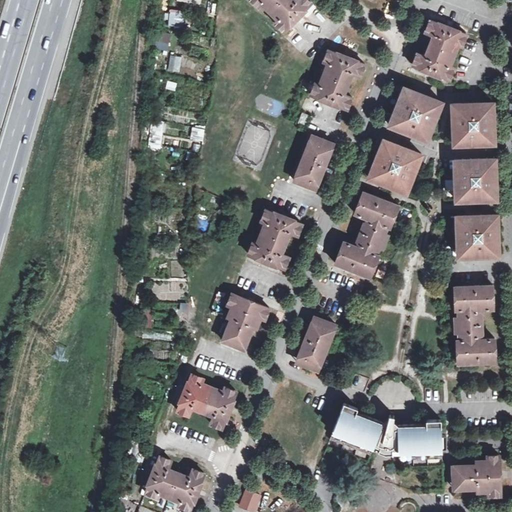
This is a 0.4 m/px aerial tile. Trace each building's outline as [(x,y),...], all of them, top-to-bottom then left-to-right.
[(188,0),(176,0),(175,6),(195,9),(196,1),(188,0)] [(262,3),(278,19),(275,22),(284,30),(311,3),(308,0),(253,0),(259,5),(262,3)] [(168,26),(184,27),(185,15),(169,13),(168,26)] [(454,67),(450,65),(458,43),(462,45),(467,33),(430,19),(426,31),(433,34),(425,55),(417,52),(413,64),(450,78),(454,67)] [(352,96),(344,93),(353,72),(360,75),(365,64),(329,49),(324,60),(328,62),(320,83),(316,82),(311,94),(347,108),(352,96)] [(443,101),(405,86),(389,124),(427,140),(443,101)] [(493,101),(453,102),(455,143),(495,142),(493,101)] [(309,114),(302,111),(298,122),(305,125),(309,114)] [(157,121),(158,133),(150,134),(151,144),(163,142),(161,121),(157,121)] [(193,139),(203,140),(205,130),(195,128),(193,139)] [(334,142),(312,133),(293,179),(316,188),(334,142)] [(421,153),(384,138),(369,176),(406,191),(421,153)] [(495,157),(455,159),(456,199),(496,198),(495,157)] [(379,254),(377,253),(379,246),(383,248),(389,234),(385,232),(388,226),(390,226),(399,204),(364,190),(355,213),(371,219),(370,221),(368,220),(365,222),(358,240),(359,243),(361,244),(360,246),(344,241),(336,262),(371,276),(379,254)] [(290,256),(282,253),(290,232),(298,235),(303,223),(267,209),(262,221),(266,222),(257,243),(253,242),(249,253),(285,268),(290,256)] [(497,213),(457,214),(458,256),(499,255),(497,213)] [(185,266),(177,267),(177,277),(186,276),(185,266)] [(495,337),(478,338),(478,335),(480,335),(482,332),(482,313),(479,311),(477,311),(477,308),(494,307),(492,284),(455,286),(456,309),(459,309),(459,316),(455,317),(455,332),(459,331),(460,339),(457,339),(458,362),(496,361),(495,337)] [(254,327),(257,328),(261,318),(265,319),(269,308),(232,293),(228,304),(232,306),(228,316),(231,317),(222,340),(245,349),(254,327)] [(337,324),(314,315),(296,361),(319,369),(337,324)] [(193,407),(214,415),(211,422),(223,427),(237,391),(225,386),(223,390),(202,382),(204,378),(192,373),(178,410),(189,414),(193,407)] [(443,451),(441,419),(426,419),(426,423),(398,424),(395,420),(394,414),(389,413),(387,418),(383,421),(357,411),(358,407),(344,402),(332,432),(385,453),(443,451)] [(157,497),(159,492),(181,501),(179,505),(190,510),(205,473),(193,468),(190,476),(169,467),(172,460),(160,455),(146,492),(157,497)] [(478,491),(489,491),(489,494),(501,494),(500,455),(487,455),(487,459),(476,459),(477,463),(453,464),(454,488),(478,488),(478,491)] [(260,495),(247,489),(240,505),(254,511),(260,495)]
